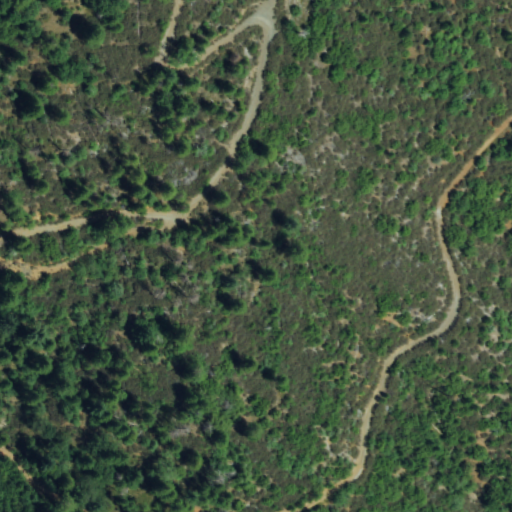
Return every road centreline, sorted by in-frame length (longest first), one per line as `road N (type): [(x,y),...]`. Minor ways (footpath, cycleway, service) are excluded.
road 1 (residential): [(247,148),(218,191),(179,217),(95,232),(30,220),(0,206),(13,53),(176,75),(271,27),(278,34),(275,59),(247,148),(205,156),(59,136)]
road 2 (residential): [(0,458),(107,511),(306,504),(337,487),(367,456),(373,413),(400,354),(444,330),(461,309),(449,199),(511,121)]
